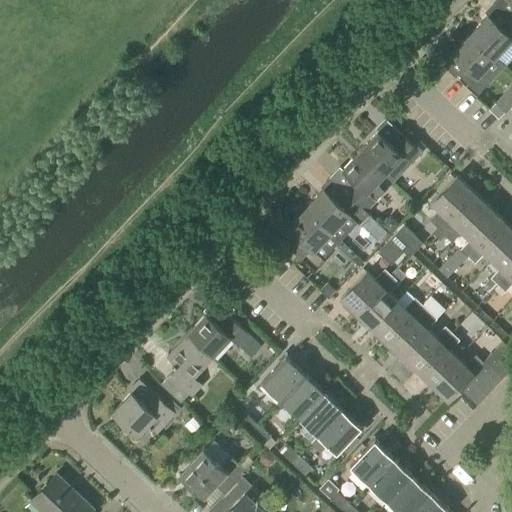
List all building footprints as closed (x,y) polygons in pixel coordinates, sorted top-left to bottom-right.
[(488,16),(470,35),(493,57),(511,37),(511,36),(511,18),(508,15),(498,25),(488,16)] [(478,91),(487,81),(478,72),(493,57),(470,35),(452,53),(465,66),(462,69),(474,80),(470,84),(478,91)] [(506,113),(511,106),(511,83),(494,102),(496,103),(490,108),(499,116),(504,112),(506,113)] [(401,132),(389,144),(378,133),(360,151),(384,174),(385,173),(393,181),(421,151),(401,132)] [(376,183),(384,174),(360,151),(343,170),(353,179),(343,189),(365,210),(384,191),(376,183)] [(437,227),(472,190),(457,175),(431,202),(439,210),(430,220),(437,227)] [(334,199),(324,189),(306,208),(329,231),(347,212),(359,223),(369,213),(365,210),(343,189),(334,199)] [(461,231),(487,204),(472,190),(437,227),(445,234),(454,224),(461,231)] [(468,255),(502,219),(487,204),(461,231),(469,239),(460,248),(468,255)] [(329,231),(306,208),(288,227),(300,238),(291,248),(314,271),(325,260),(313,248),(329,231)] [(492,260),(511,238),(511,228),(502,219),(468,255),(475,262),(484,253),(492,260)] [(404,223),(395,233),(408,245),(417,236),(404,223)] [(386,243),(399,255),(403,251),(408,245),(395,233),(386,243)] [(498,284),(511,268),(511,238),(492,260),(499,267),(490,277),(498,284)] [(341,297),(346,302),(343,305),(353,315),(392,275),(385,268),(374,279),(366,271),(341,297)] [(511,268),(498,284),(505,291),(511,283),(511,268)] [(367,322),(371,326),(396,300),(389,293),(400,282),(392,275),(353,315),(364,325),(367,322)] [(385,342),(422,303),(415,296),(404,307),(396,300),(371,326),(376,331),(373,334),(383,344),(385,342)] [(402,355),(427,329),(437,318),(422,303),(385,342),(383,344),(394,354),(397,351),(402,355)] [(187,333),(212,357),(230,337),(251,356),(261,345),(227,313),(217,323),(206,313),(187,333)] [(417,370),(452,332),(445,325),(434,336),(427,329),(402,355),(417,370)] [(432,384),(457,357),(449,350),(460,339),(452,332),(417,370),(432,384)] [(194,376),(212,357),(187,333),(168,354),(178,363),(168,374),(192,396),(203,384),(194,376)] [(494,350),(511,367),(511,349),(502,341),(494,350)] [(503,377),(511,367),(494,350),(485,359),(503,377)] [(447,399),(459,387),(468,377),(476,368),(483,361),(475,354),(465,365),(457,357),(432,384),(447,399)] [(281,400),(305,375),(285,356),(261,382),(281,400)] [(495,386),(503,377),(485,359),(483,361),(476,368),(495,386)] [(486,395),(495,386),(476,368),(468,377),(486,395)] [(299,418),(323,392),(305,375),(281,400),(299,418)] [(477,404),(486,395),(468,377),(459,387),(477,404)] [(145,403),(132,391),(112,411),(137,435),(148,424),(156,432),(181,407),(172,398),(166,404),(155,393),(145,403)] [(318,435),(341,410),(323,392),(299,418),(317,434),(318,435)] [(318,435),(317,434),(311,441),(319,449),(323,448),(327,444),(337,453),(361,428),(341,410),(318,435)] [(251,431),(258,424),(244,411),(238,419),(251,431)] [(258,424),(251,431),(264,443),(270,436),(258,424)] [(370,484),(394,458),(374,439),(349,464),(370,484)] [(292,462),(299,455),(286,442),(279,449),(292,462)] [(226,491),(241,474),(246,469),(232,456),(222,467),(203,449),(179,476),(203,498),(217,483),(226,491)] [(299,455),(292,462),(316,485),(329,472),(312,467),(299,455)] [(388,501),(412,476),(394,458),(370,484),(388,501)] [(88,511),(92,508),(56,473),(32,498),(46,511),(88,511)] [(263,511),(265,510),(253,499),(260,492),(241,474),(226,491),(226,492),(224,495),(233,504),(226,511),(263,511)] [(399,511),(412,511),(431,493),(412,476),(388,501),(399,511)] [(281,483),(274,495),(284,501),(291,489),(281,483)] [(344,511),(351,504),(337,491),(330,498),(344,511)] [(447,505),(445,507),(431,493),(412,511),(447,511),(451,509),(447,505)]
